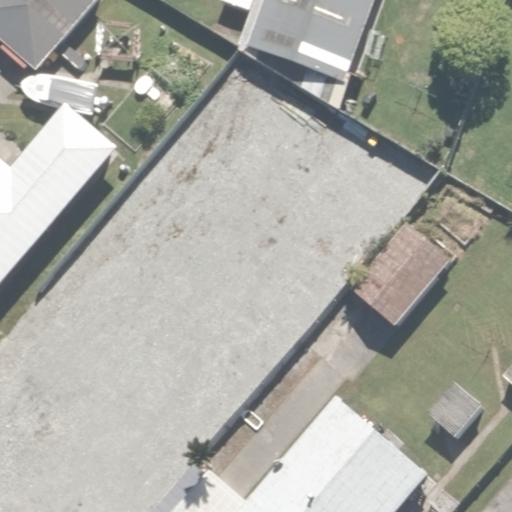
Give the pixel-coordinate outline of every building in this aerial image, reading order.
[(0,0),(0,40),(42,75),(103,0),(0,0)] [(385,0),(219,0),(216,9),(254,21),(244,52),(357,88),(385,0)] [(0,93),(0,143),(23,162),(47,131),(0,93)] [(0,320),(23,297),(14,289),(135,167),(81,114),(16,180),(0,163),(0,320)] [(318,190),(234,292),(303,348),(386,247),(318,190)] [(411,228),(354,297),(400,336),(458,266),(411,228)] [(100,254),(0,363),(0,384),(62,441),(49,455),(112,511),(117,511),(257,359),(204,311),(166,352),(140,328),(158,308),(100,254)] [(347,405),(249,511),(412,511),(436,486),(347,405)]
